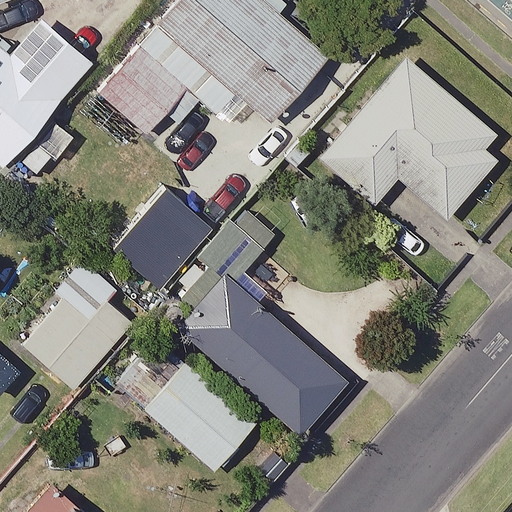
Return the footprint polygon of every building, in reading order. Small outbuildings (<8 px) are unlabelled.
[(320,49),(264,0),(159,0),(147,14),(262,115),(320,49)] [(0,153),(82,57),(50,31),(29,13),(2,45),(0,43),(0,153)] [(131,41),(93,86),(141,127),(179,82),(131,41)] [(397,47),(311,148),(367,194),(389,168),(440,211),(491,151),(479,141),(491,126),(397,47)] [(110,177),(54,157),(44,185),(100,205),(110,177)] [(157,181),(105,239),(152,281),(204,222),(157,181)] [(337,373),(214,262),(167,315),(290,425),(337,373)] [(57,288),(15,336),(68,382),(126,315),(97,290),(81,309),(57,288)] [(136,401),(207,464),(249,416),(178,354),(136,401)] [(87,511),(42,473),(7,511),(87,511)]
